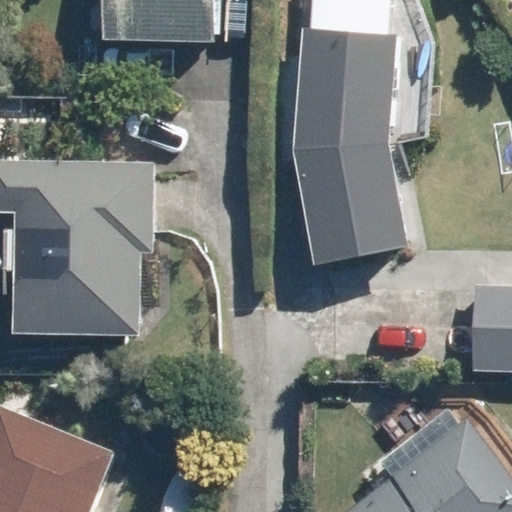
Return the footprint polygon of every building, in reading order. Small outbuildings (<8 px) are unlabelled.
[(98,0),(97,40),(208,43),(209,0),(98,0)] [(405,249),(384,145),(394,36),(298,27),(289,123),(282,121),(279,152),(292,154),(292,161),(313,268),(405,249)] [(161,163),(0,161),(0,212),(9,213),(10,337),(150,338),(151,254),(160,254),(161,163)] [(483,286),(480,372),(511,372),(511,264),(483,264),(483,286)] [(0,409),(0,511),(91,511),(115,454),(0,409)] [(374,466),(383,478),(339,511),(511,511),(511,485),(461,422),(457,425),(445,410),(374,466)]
